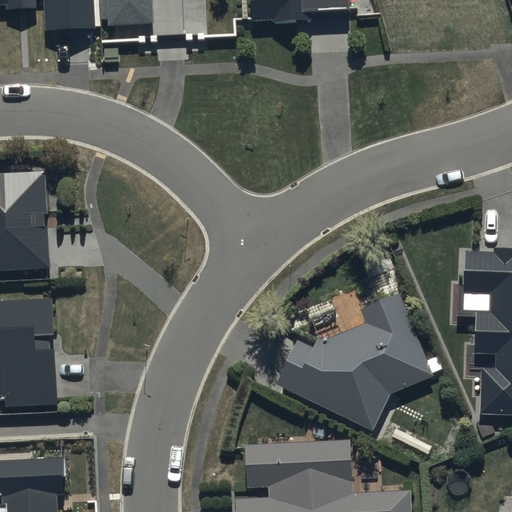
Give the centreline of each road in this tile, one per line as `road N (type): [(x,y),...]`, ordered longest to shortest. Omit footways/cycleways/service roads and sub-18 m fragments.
road 1 (residential): [(250,245),(189,177),(119,128),(60,113),(0,111)]
road 2 (residential): [(149,511),(160,407),(250,245)]
road 3 (residential): [(250,245),(395,168),(511,133)]
